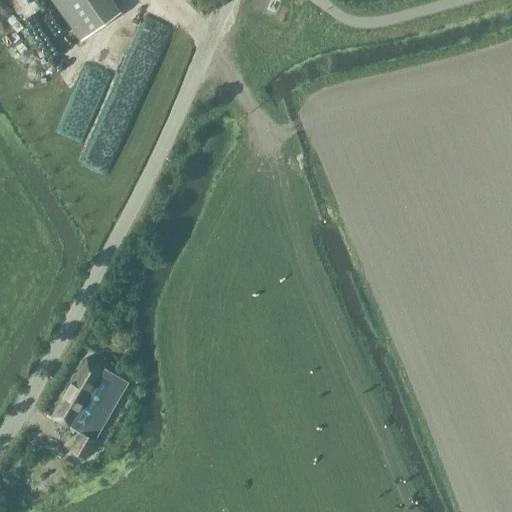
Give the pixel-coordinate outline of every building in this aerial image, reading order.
[(113,0),(52,0),(82,40),(121,11),(113,0)] [(129,72),(122,93),(111,89),(103,117),(129,125),(144,76),(129,72)] [(97,122),(96,137),(120,138),(121,122),(97,122)] [(87,359),(53,418),(69,427),(70,426),(82,433),(86,426),(91,417),(92,417),(101,402),(106,405),(121,379),(87,359)] [(86,426),(82,433),(96,441),(100,434),(86,426)] [(82,433),(71,451),(85,459),(96,441),(82,433)]
